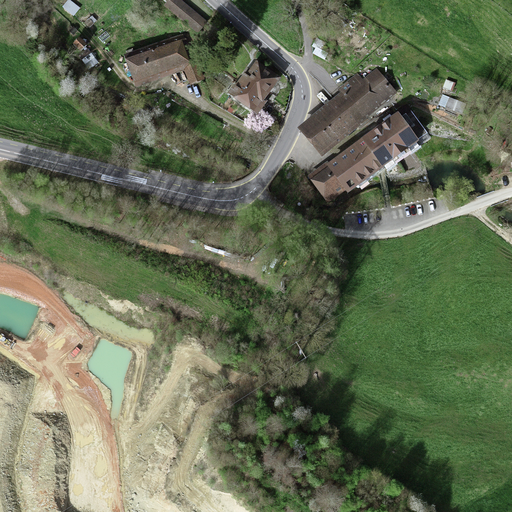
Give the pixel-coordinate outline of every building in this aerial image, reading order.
[(202,17),(181,0),(173,0),(168,7),(193,28),(202,17)] [(129,57),(137,80),(185,64),(191,81),(203,77),(190,37),(129,57)] [(84,46),(77,40),(74,44),(80,50),(84,46)] [(254,112),(280,78),(253,57),(227,91),(254,112)] [(321,154),(397,94),(376,68),(301,129),(321,154)] [(465,105),(448,98),(445,106),(462,113),(465,105)] [(411,104),(328,165),(343,184),(349,193),(432,132),(411,104)] [(326,197),(343,184),(328,165),(311,177),(326,197)]
